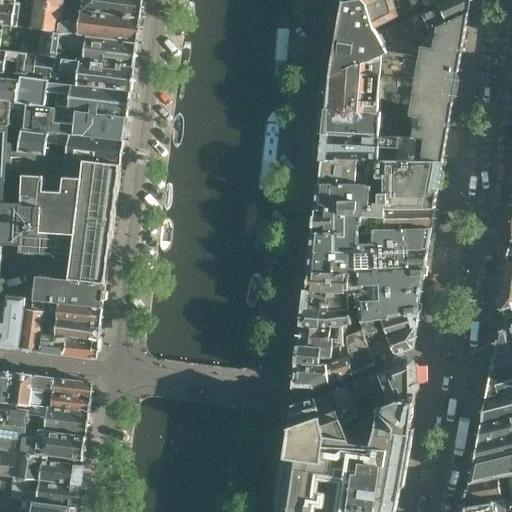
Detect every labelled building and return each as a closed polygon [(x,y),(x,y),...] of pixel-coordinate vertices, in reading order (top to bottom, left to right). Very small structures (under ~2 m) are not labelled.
[(21,3),(7,1),(0,0),(0,24),(3,25),(30,28),(33,4),(21,3)] [(147,2),(147,0),(33,0),(33,4),(63,8),(65,8),(66,0),(83,0),(82,10),(140,18),(142,1),(147,2)] [(375,28),(398,16),(428,0),(343,0),(344,1),(339,29),(331,76),(353,66),(354,69),(385,55),(379,33),(375,28)] [(452,102),(457,72),(459,72),(469,13),(470,0),(445,0),(439,3),(439,4),(379,33),(385,55),(380,113),(383,113),(381,137),(420,140),(419,156),(420,156),(443,160),(453,102),(452,102)] [(138,40),(140,19),(140,18),(82,10),(81,23),(70,21),(70,20),(62,19),(63,8),(33,4),(30,28),(138,42),(138,40)] [(281,20),(274,78),(287,80),(294,22),(281,20)] [(62,68),(81,71),(79,84),(131,91),(136,57),(138,42),(30,28),(3,25),(3,30),(2,49),(37,53),(34,76),(52,78),(51,81),(61,82),(62,68)] [(0,71),(6,72),(8,59),(20,61),(18,74),(22,74),(34,76),(37,53),(2,49),(0,48),(0,71)] [(380,113),(385,55),(354,69),(353,66),(331,76),(326,75),(325,85),(331,85),(329,108),(380,113)] [(29,103),(26,126),(125,138),(128,114),(129,105),(130,97),(135,98),(136,91),(131,91),(79,84),(61,82),(51,81),(52,78),(34,76),(22,74),(21,80),(19,102),(29,103)] [(0,99),(19,102),(21,80),(0,76),(0,99)] [(272,98),(266,144),(280,145),(285,100),(272,98)] [(29,103),(19,102),(0,99),(0,123),(9,124),(23,126),(26,126),(29,103)] [(383,113),(380,113),(329,108),(326,133),(381,137),(383,113)] [(107,283),(121,167),(122,163),(121,162),(68,156),(65,172),(46,170),(48,153),(20,150),(10,149),(11,144),(7,143),(9,124),(0,123),(0,274),(1,248),(21,249),(20,253),(56,255),(53,276),(107,283)] [(129,146),(129,139),(125,139),(125,138),(26,126),(23,126),(20,150),(48,153),(49,153),(50,148),(68,151),(68,156),(121,162),(124,145),(129,146)] [(420,140),(381,137),(326,133),(323,160),(375,161),(376,149),(400,151),(399,161),(419,162),(420,156),(419,156),(420,140)] [(265,154),(259,199),(273,201),(278,155),(265,154)] [(376,185),(379,161),(375,161),(323,160),(322,160),(320,183),(376,185)] [(442,162),(419,162),(379,161),(376,185),(373,209),(386,211),(435,209),(442,162)] [(426,266),(433,227),(384,228),(386,211),(373,209),(376,185),(320,183),(318,202),(314,232),(312,249),(313,250),(310,271),(361,276),(361,272),(426,266)] [(447,230),(450,210),(435,209),(386,211),(384,228),(433,227),(447,230)] [(511,305),(511,263),(509,265),(507,275),(504,275),(502,289),(505,289),(503,307),(503,308),(511,305)] [(419,302),(424,275),(426,266),(361,272),(361,276),(360,284),(358,294),(363,294),(362,307),(361,314),(361,318),(418,312),(418,311),(420,302),(419,302)] [(361,276),(310,271),(308,289),(323,294),(348,294),(349,283),(360,284),(361,276)] [(103,307),(106,284),(107,283),(53,276),(38,274),(35,299),(46,300),(60,302),(64,302),(103,307)] [(358,294),(348,294),(323,294),(308,289),(306,307),(347,307),(362,307),(363,294),(358,294)] [(0,344),(20,347),(24,309),(26,297),(5,295),(4,305),(3,305),(0,334),(0,344)] [(42,331),(44,315),(46,300),(35,299),(34,298),(32,310),(24,309),(20,347),(40,350),(42,331)] [(102,323),(103,308),(103,307),(64,302),(62,313),(59,313),(60,302),(46,300),(44,315),(102,323)] [(361,318),(361,314),(347,313),(347,307),(306,307),(303,324),(331,321),(349,319),(361,318)] [(417,326),(418,312),(361,318),(365,333),(385,331),(387,337),(389,336),(417,326)] [(100,338),(102,323),(44,315),(42,331),(100,338)] [(375,362),(365,333),(361,318),(349,319),(351,371),(351,372),(375,362)] [(351,371),(349,319),(331,321),(332,332),(334,358),(325,359),(329,380),(351,371)] [(322,333),(332,332),(331,321),(303,324),(303,330),(301,343),(323,341),(322,333)] [(415,347),(417,326),(389,336),(395,353),(404,350),(404,351),(415,347)] [(511,328),(508,330),(499,333),(495,357),(491,376),(511,369),(511,328)] [(98,356),(100,338),(42,331),(40,350),(63,352),(98,356)] [(395,353),(389,336),(387,337),(385,331),(365,333),(375,362),(395,354),(395,353)] [(334,358),(332,332),(322,333),(323,341),(301,343),(299,362),(325,359),(334,358)] [(329,380),(325,359),(299,362),(298,362),(295,385),(313,386),(329,380)] [(389,402),(416,392),(416,365),(415,365),(412,363),(411,362),(380,374),(380,373),(347,387),(331,393),(341,424),(374,410),(390,403),(389,402)] [(511,389),(511,369),(491,376),(488,396),(511,389)] [(33,403),(34,390),(36,376),(29,376),(24,376),(24,375),(17,374),(4,372),(0,371),(0,423),(28,427),(29,421),(30,411),(31,403),(33,403)] [(92,398),(93,384),(79,383),(79,379),(56,375),(55,379),(54,392),(53,393),(92,398)] [(54,392),(55,379),(36,376),(34,390),(45,391),(54,392)] [(511,389),(488,396),(483,423),(511,415),(511,389)] [(90,411),(92,398),(53,393),(53,401),(44,400),(45,391),(34,390),(33,403),(43,404),(43,406),(90,411)] [(396,511),(401,489),(412,428),(416,392),(389,402),(390,403),(374,410),(372,417),(377,427),(347,442),(341,424),(331,393),(316,399),(318,414),(290,425),(288,446),(280,500),(278,511),(396,511)] [(318,414),(316,399),(293,405),(290,425),(318,414)] [(87,434),(90,411),(43,406),(43,404),(33,403),(31,403),(30,411),(45,413),(43,423),(29,421),(28,427),(87,434)] [(511,415),(483,423),(476,460),(511,450),(511,415)] [(82,459),(86,436),(87,437),(87,435),(87,434),(28,427),(0,423),(0,447),(1,448),(20,450),(19,451),(82,459)] [(80,483),(83,464),(83,459),(82,459),(19,451),(18,468),(0,465),(0,453),(1,448),(0,447),(0,474),(15,476),(12,497),(24,498),(26,498),(77,505),(82,506),(83,499),(78,499),(80,484),(80,483)] [(511,450),(476,460),(472,480),(498,476),(507,474),(511,473),(511,450)] [(22,511),(24,498),(12,497),(15,476),(0,474),(0,511),(22,511)] [(502,499),(498,476),(472,480),(471,480),(469,489),(466,506),(502,499)] [(511,511),(511,497),(511,498),(502,499),(466,506),(464,511),(511,511)] [(76,511),(77,505),(26,498),(26,504),(33,505),(32,511),(76,511)]
